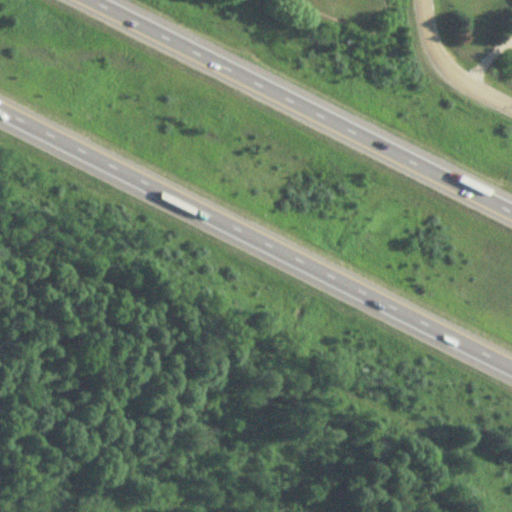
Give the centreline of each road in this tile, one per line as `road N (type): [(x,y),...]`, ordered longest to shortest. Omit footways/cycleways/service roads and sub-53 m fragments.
road 1 (motorway): [(0,109),(511,369)]
road 2 (motorway): [(511,206),(101,0)]
road 3 (residential): [(511,107),(443,67),(424,42),(420,0)]
